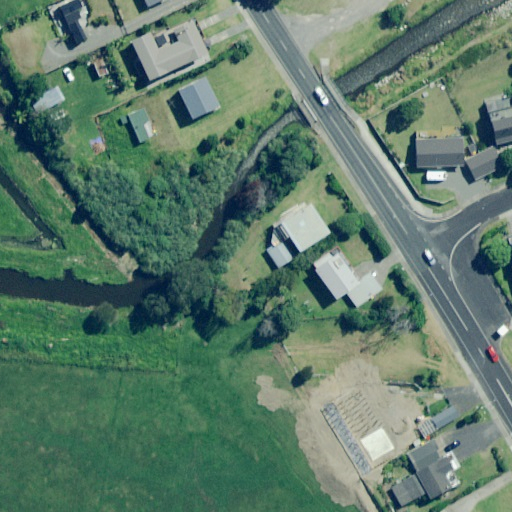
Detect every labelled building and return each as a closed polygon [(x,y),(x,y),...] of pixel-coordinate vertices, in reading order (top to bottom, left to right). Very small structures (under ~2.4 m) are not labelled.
[(163,0),(141,0),(146,9),(163,0)] [(210,53),(196,21),(171,32),(176,44),(156,52),(148,35),(130,43),(147,81),(210,53)] [(74,25),(65,30),(73,46),(82,41),(74,25)] [(107,75),(101,59),(92,63),(98,79),(107,75)] [(218,107),(204,79),(176,93),(190,121),(218,107)] [(511,142),(511,94),(483,102),(495,147),(511,142)] [(148,122),(144,111),(129,116),(140,143),(149,140),(144,124),(148,122)] [(423,131),(423,141),(414,141),(415,168),(462,167),(461,140),(452,140),(452,131),(423,131)] [(502,168),(493,149),(465,162),(474,181),(502,168)] [(327,234),(309,206),(280,225),(298,253),(327,234)] [(295,258),(284,242),(268,253),(279,269),(295,258)] [(355,308),(382,289),(370,273),(361,280),(340,251),(312,271),(334,301),(339,298),(346,306),(351,303),(355,308)] [(383,423),(400,451),(422,438),(415,426),(424,421),(409,396),(390,408),(384,399),(369,408),(362,397),(349,405),(363,429),(380,419),(383,423)] [(458,418),(452,407),(431,420),(437,431),(458,418)] [(445,476),(450,473),(459,468),(450,453),(440,458),(431,441),(408,454),(418,472),(387,489),(398,509),(424,494),(428,501),(451,488),(445,476)]
